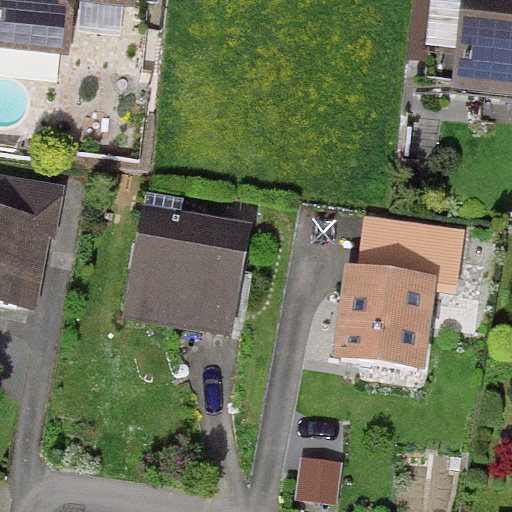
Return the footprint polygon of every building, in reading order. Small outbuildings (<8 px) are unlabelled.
[(0,0),(0,24),(66,31),(69,0),(0,0)] [(511,0),(471,0),(462,87),(511,92),(511,0)] [(57,192),(0,182),(0,298),(29,303),(41,233),(50,235),(57,192)] [(244,233),(149,216),(131,314),(227,331),(244,233)] [(427,286),(351,276),(341,355),(417,365),(427,286)] [(345,465),(301,459),(296,500),(339,505),(345,465)]
